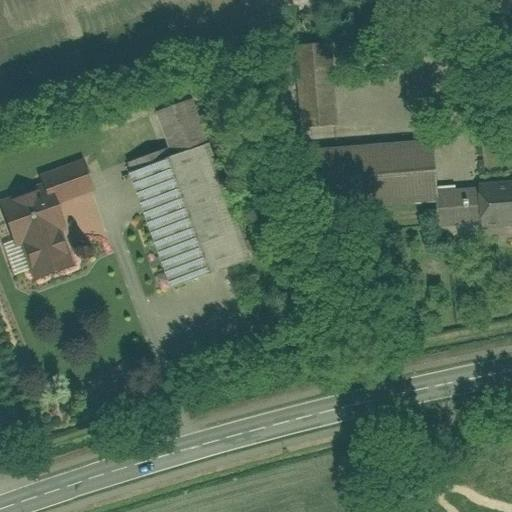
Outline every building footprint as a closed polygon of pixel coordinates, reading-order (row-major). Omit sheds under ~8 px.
[(340,101),(338,45),(310,47),(311,66),(308,66),(310,102),(340,101)] [(168,111),(183,156),(223,142),(207,97),(168,111)] [(443,141),(373,145),(377,206),(447,201),(446,191),(443,141)] [(183,156),(142,170),(183,289),(265,260),(223,142),(183,156)] [(100,187),(90,158),(44,173),(48,188),(53,203),(67,198),(100,187)] [(511,181),(494,183),(497,223),(511,222),(511,181)] [(48,188),(7,202),(21,245),(29,242),(69,229),(77,226),(67,198),(53,203),(48,188)] [(448,223),(492,221),(490,188),(446,191),(447,201),(448,223)] [(69,229),(29,242),(41,278),(81,265),(69,229)]
